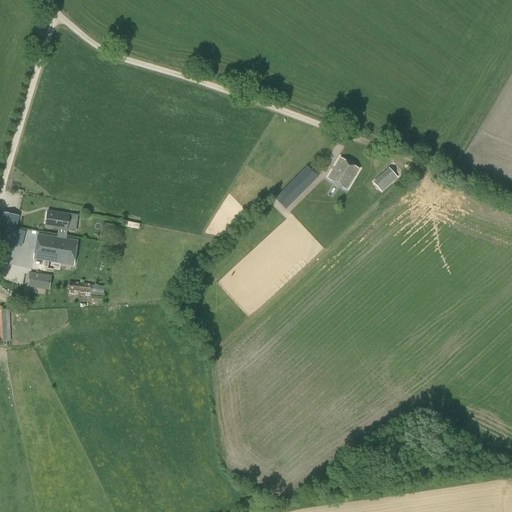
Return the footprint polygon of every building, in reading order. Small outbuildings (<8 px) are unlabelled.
[(346,190),(358,170),(340,159),(328,179),(346,190)] [(307,167),(274,199),(284,209),(317,176),(307,167)] [(0,224),(16,229),(19,216),(1,212),(0,215),(0,224)] [(45,228),(58,230),(67,231),(69,216),(48,212),(45,228)] [(16,229),(0,224),(0,262),(7,264),(16,229)] [(67,231),(58,230),(57,237),(37,234),(33,260),(48,262),(47,270),(52,271),(53,263),(66,265),(66,266),(69,267),(70,266),(73,266),(77,241),(65,239),(67,231)] [(47,288),(49,278),(30,275),(28,285),(47,288)] [(90,293),(91,285),(69,282),(68,291),(90,293)] [(9,310),(5,310),(0,309),(0,346),(7,347),(6,342),(10,342),(9,310)]
